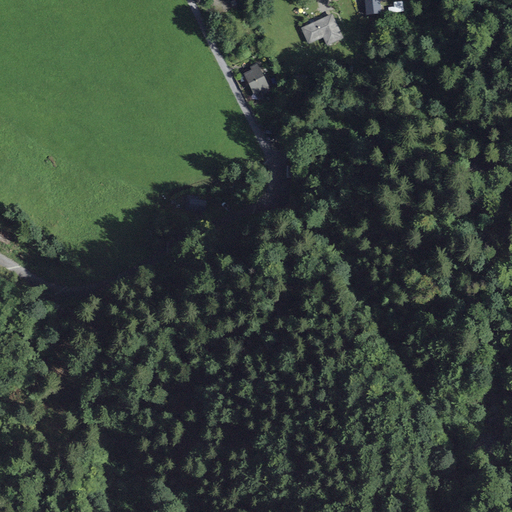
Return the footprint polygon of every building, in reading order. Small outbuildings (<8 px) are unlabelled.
[(366,0),(368,15),(380,14),(379,1),(378,0),(366,0)] [(328,27),(335,23),(332,17),(325,20),(328,27)] [(324,37),(328,45),(342,39),(335,23),(328,27),(325,20),(303,29),(309,43),(324,37)] [(262,94),(269,91),(256,66),(252,69),(253,72),(246,76),(255,94),(261,91),(262,94)] [(258,101),(264,98),(262,94),(261,91),(255,94),(258,101)] [(188,204),(191,204),(191,209),(203,211),(204,203),(198,202),(199,199),(189,197),(188,204)]
